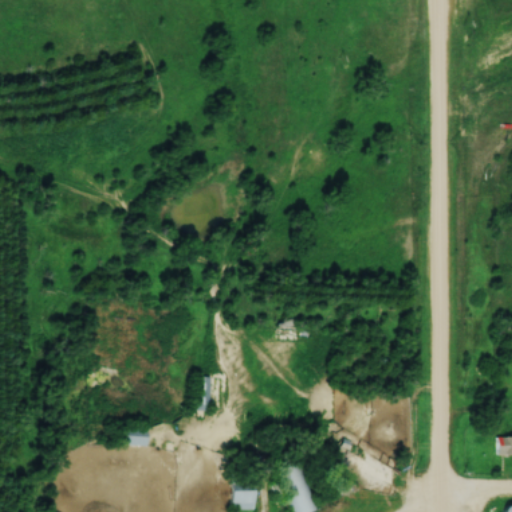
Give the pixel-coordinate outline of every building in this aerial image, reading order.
[(206,411),(206,377),(191,377),(191,411),(206,411)] [(120,446),(144,446),(144,429),(120,429),(120,446)] [(511,438),(492,438),(492,456),(511,456),(511,438)] [(297,460),(271,468),(276,484),(268,486),(272,501),(283,497),(286,511),(310,511),(312,511),(297,460)] [(228,511),(252,511),(252,492),(228,492),(228,511)]
